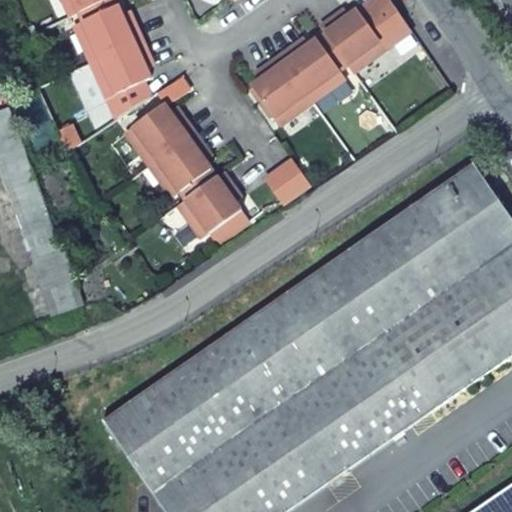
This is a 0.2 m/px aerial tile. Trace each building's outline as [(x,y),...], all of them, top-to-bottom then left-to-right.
[(60,0),(69,18),(76,14),(108,0),(60,0)] [(108,0),(76,14),(80,23),(118,6),(114,0),(108,0)] [(374,0),(358,11),(385,50),(412,33),(389,0),(374,0)] [(73,27),(90,63),(141,40),(134,24),(127,28),(122,16),(118,6),(80,23),(73,27)] [(334,18),(320,28),(325,35),(348,67),(353,73),(385,50),(358,11),(349,17),(338,24),(334,18)] [(344,11),(334,18),(338,24),(349,17),(344,11)] [(122,16),(127,28),(134,24),(129,13),(122,16)] [(325,35),(316,41),(339,73),(348,67),(325,35)] [(141,40),(90,63),(106,100),(150,80),(145,71),(140,59),(147,56),(141,40)] [(303,40),(293,47),(297,53),(308,47),(303,40)] [(293,47),(279,57),(312,102),(344,80),(339,73),(316,41),(308,47),(297,53),(293,47)] [(152,67),(147,56),(140,59),(145,71),(152,67)] [(279,126),(312,102),(279,57),(265,67),(270,73),(260,81),(251,87),(279,126)] [(265,67),(255,74),(260,81),(270,73),(265,67)] [(124,134),(148,167),(193,134),(184,120),(177,125),(170,114),(164,106),(124,134)] [(170,114),(177,125),(184,120),(177,110),(170,114)] [(0,114),(0,164),(36,264),(47,292),(56,316),(86,305),(67,253),(63,254),(11,111),(0,114)] [(193,134),(148,167),(171,200),(177,195),(210,172),(204,163),(197,153),(203,148),(193,134)] [(203,148),(197,153),(204,163),(210,158),(203,148)] [(102,420),(166,511),(286,511),(511,358),(511,219),(474,164),(102,420)] [(293,164),(267,183),(284,207),(311,188),(293,164)] [(177,195),(183,203),(215,180),(210,172),(177,195)] [(183,203),(177,207),(201,240),(240,212),(233,203),(226,193),(233,189),(223,175),(215,180),(183,203)] [(233,189),(226,193),(233,203),(240,199),(233,189)] [(0,511),(12,511),(0,477),(0,511)] [(511,511),(511,486),(475,511),(511,511)]
